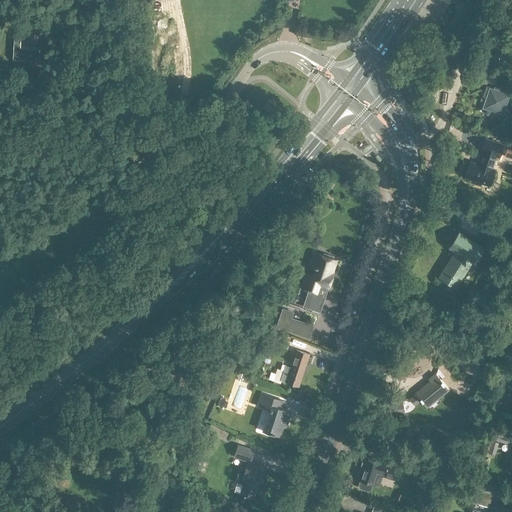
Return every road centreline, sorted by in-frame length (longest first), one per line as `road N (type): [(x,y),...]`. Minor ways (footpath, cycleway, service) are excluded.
road 1 (primary): [(0,427),(76,371),(200,259),(349,91)]
road 2 (secondary): [(305,511),(406,211),(403,155)]
road 3 (unclassified): [(403,155),(446,114),(474,22),(511,10)]
road 4 (unclassified): [(191,114),(128,130),(0,123)]
road 5 (unclassified): [(191,114),(272,52),(314,63)]
